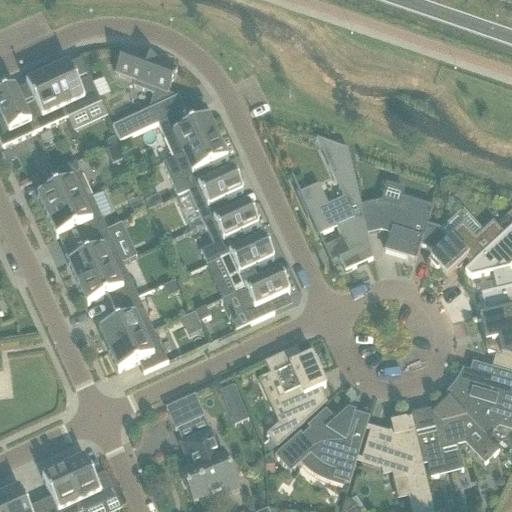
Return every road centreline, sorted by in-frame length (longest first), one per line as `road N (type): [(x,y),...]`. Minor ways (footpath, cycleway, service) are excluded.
road 1 (residential): [(325,319),(219,85),(185,50),(146,34),(98,32),(0,70)]
road 2 (residential): [(325,319),(349,376),(388,392),(414,384),(437,363),(444,338),(435,315),(412,298),(386,294),(355,306)]
road 3 (residential): [(99,420),(325,319)]
road 4 (residential): [(99,420),(0,200)]
road 5 (secondary): [(386,0),(511,43)]
